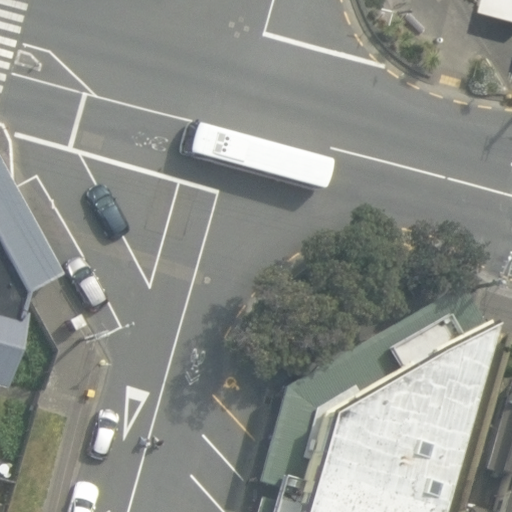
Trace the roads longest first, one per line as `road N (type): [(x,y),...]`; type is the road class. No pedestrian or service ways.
road 1 (residential): [(242,119),(125,511)]
road 2 (secondary): [(242,119),(511,194)]
road 3 (secondary): [(0,52),(242,119)]
road 4 (residential): [(277,0),(242,119)]
